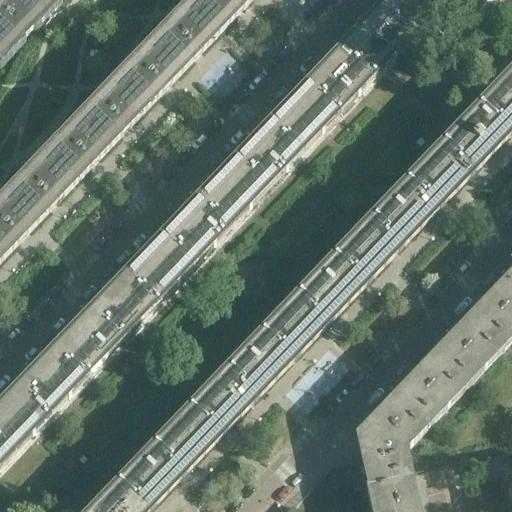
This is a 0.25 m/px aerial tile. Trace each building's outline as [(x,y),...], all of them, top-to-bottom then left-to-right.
[(52,11),(62,0),(4,0),(0,5),(0,43),(11,54),(42,22),(46,26),(57,15),(52,11)] [(183,74),(254,0),(196,0),(194,2),(191,0),(188,0),(179,9),(184,13),(153,46),(183,74)] [(430,21),(450,0),(465,0),(478,12),(489,0),(392,0),(391,2),(364,31),(385,52),(389,48),(397,55),(400,58),(409,49),(406,46),(418,34),(430,21)] [(357,97),(397,55),(389,48),(385,52),(364,31),(327,68),(357,97)] [(0,65),(11,54),(0,43),(0,65)] [(111,150),(183,74),(153,46),(122,78),(118,74),(107,85),(112,89),(81,121),(111,150)] [(321,135),(357,97),(327,68),(291,106),(321,135)] [(511,77),(498,91),(488,100),(476,113),(474,110),(465,119),(467,122),(473,128),(472,134),(493,155),(511,135),(511,77)] [(248,210),(321,135),(291,106),(219,181),(248,210)] [(39,225),(111,150),(81,121),(50,153),(46,149),(35,160),(39,164),(8,196),(39,225)] [(109,511),(110,511),(147,473),(183,435),(216,401),(255,360),(291,322),(327,285),(363,247),(399,209),(435,172),(472,134),(473,128),(467,122),(93,511),(109,511)] [(457,193),(493,155),(472,134),(435,172),(457,193)] [(421,230),(457,193),(435,172),(399,209),(421,230)] [(212,248),(248,210),(219,181),(183,219),(212,248)] [(0,265),(39,225),(8,196),(0,205),(0,265)] [(385,268),(421,230),(399,209),(363,247),(385,268)] [(176,285),(212,248),(183,219),(147,257),(176,285)] [(349,306),(385,268),(363,247),(327,285),(349,306)] [(140,323),(176,285),(147,257),(111,294),(140,323)] [(511,322),(511,280),(491,302),(511,322)] [(313,343),(349,306),(327,285),(291,322),(313,343)] [(104,361),(140,323),(111,294),(75,332),(104,361)] [(483,369),(511,339),(511,322),(491,302),(454,341),(483,369)] [(277,381),(313,343),(291,322),(255,360),(277,381)] [(68,398),(104,361),(75,332),(38,370),(68,398)] [(446,408),(483,369),(454,341),(417,380),(446,408)] [(238,422),(277,381),(255,360),(216,401),(238,422)] [(31,436),(68,398),(38,370),(2,408),(31,436)] [(409,447),(446,408),(417,380),(380,419),(409,447)] [(205,457),(238,422),(216,401),(183,435),(205,457)] [(0,468),(31,436),(2,408),(0,410),(0,468)] [(409,447),(380,419),(359,440),(364,464),(388,459),(389,463),(405,459),(403,453),(409,447)] [(169,494),(205,457),(183,435),(147,473),(169,494)] [(414,502),(409,478),(405,459),(389,463),(388,459),(364,464),(375,511),(414,502)] [(151,511),(169,494),(147,473),(110,511),(111,511),(151,511)] [(416,511),(414,502),(375,511),(374,511),(416,511)]
